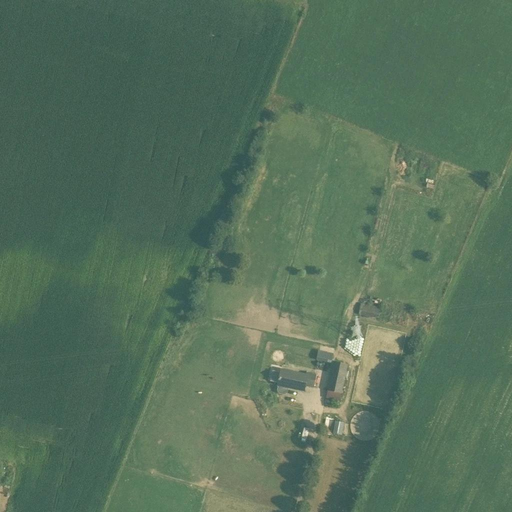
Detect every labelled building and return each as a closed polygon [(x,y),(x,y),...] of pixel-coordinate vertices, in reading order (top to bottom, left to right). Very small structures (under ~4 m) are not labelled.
[(358,315),(378,319),(380,308),(361,304),(358,315)] [(315,359),(330,363),(332,353),(317,350),(315,359)] [(341,394),(347,365),(333,362),(327,391),(341,394)] [(277,386),(278,386),(277,391),(278,393),(279,394),(283,395),(285,394),(287,393),(288,388),(303,392),(305,387),(313,389),(316,375),(306,373),(305,376),(281,371),(277,386)] [(332,433),(341,434),(343,422),(334,421),(332,433)]
